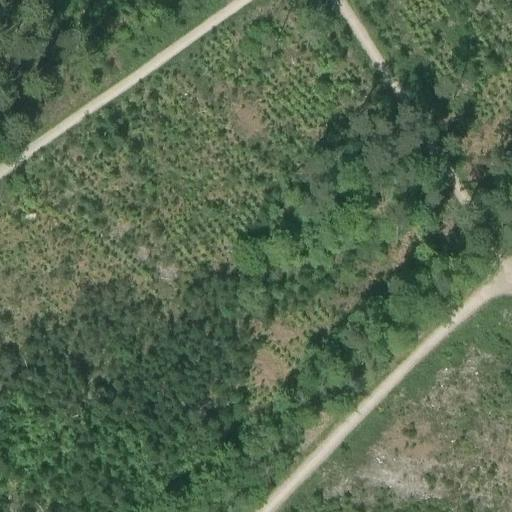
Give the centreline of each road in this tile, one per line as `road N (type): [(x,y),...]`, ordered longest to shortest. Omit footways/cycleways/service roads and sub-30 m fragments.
road 1 (track): [(268,511),(414,358),(507,281)]
road 2 (track): [(336,0),(507,281)]
road 3 (track): [(243,0),(0,173)]
